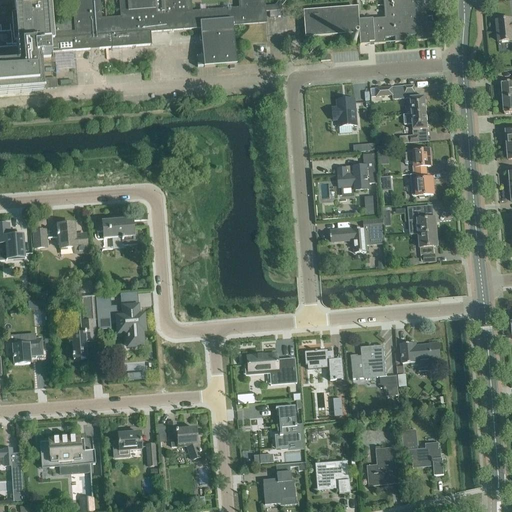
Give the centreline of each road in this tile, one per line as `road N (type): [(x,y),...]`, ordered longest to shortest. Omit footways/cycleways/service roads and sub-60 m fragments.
road 1 (residential): [(312,320),(295,81),(462,64)]
road 2 (residential): [(480,282),(462,64)]
road 3 (residential): [(0,411),(218,395)]
road 4 (residential): [(497,479),(483,305)]
road 5 (residential): [(312,320),(483,305)]
road 6 (residential): [(0,203),(152,197)]
road 7 (residential): [(165,319),(152,197)]
